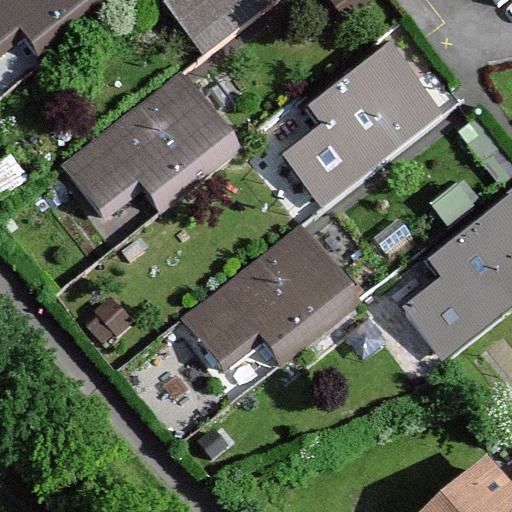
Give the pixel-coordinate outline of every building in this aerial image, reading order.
[(0,0),(0,50),(20,35),(40,62),(119,1),(119,0),(0,0)] [(176,0),(165,9),(195,48),(257,0),(176,0)] [(367,1),(366,0),(331,0),(345,18),(367,1)] [(511,0),(498,0),(504,8),(511,2),(511,0)] [(285,162),(316,201),(432,110),(380,45),(301,106),(322,133),(285,162)] [(63,171),(100,219),(139,189),(159,214),(237,153),(180,80),(63,171)] [(470,208),(455,189),(431,207),(446,226),(470,208)] [(403,314),(435,354),(511,294),(511,212),(501,198),(423,258),(442,283),(403,314)] [(259,339),(281,367),(360,305),(307,237),(189,330),(220,369),(259,339)] [(511,511),(511,504),(487,476),(445,511),(511,511)]
